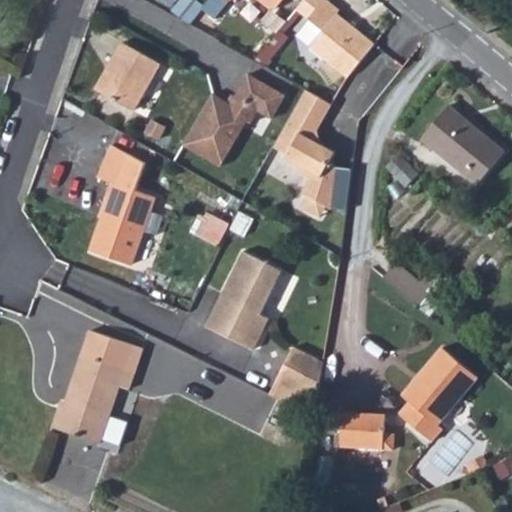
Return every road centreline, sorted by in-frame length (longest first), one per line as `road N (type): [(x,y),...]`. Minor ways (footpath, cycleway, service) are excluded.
road 1 (unknown): [(448,31),(378,135),(366,185),(351,391)]
road 2 (residential): [(1,259),(3,201),(72,0)]
road 3 (residential): [(411,0),(511,84)]
